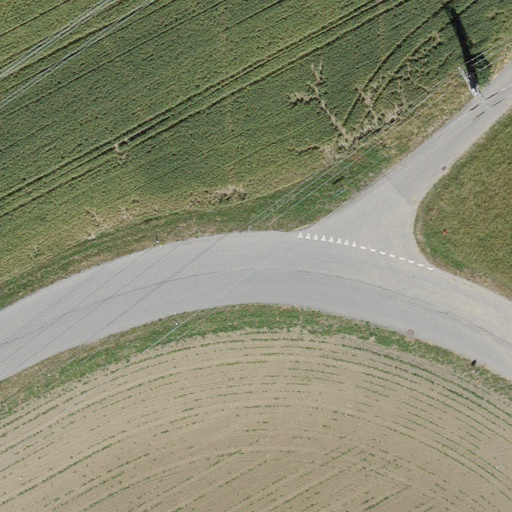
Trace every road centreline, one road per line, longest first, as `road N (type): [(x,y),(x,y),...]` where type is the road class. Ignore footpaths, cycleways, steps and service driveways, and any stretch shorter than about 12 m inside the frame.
road 1 (unclassified): [(0,348),(99,301),(170,281),(253,269),(333,277)]
road 2 (unclassified): [(511,83),(394,200),(333,277)]
